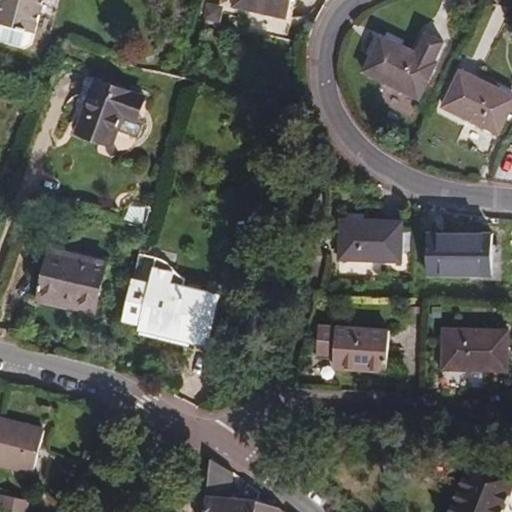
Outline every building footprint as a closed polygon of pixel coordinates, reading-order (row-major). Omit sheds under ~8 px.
[(39,29),(44,0),(3,0),(0,16),(0,21),(4,23),(2,32),(6,37),(28,40),(32,38),(34,28),(39,29)] [(284,17),(288,0),(234,0),(233,6),(284,17)] [(414,50),(380,33),(363,69),(417,95),(433,60),(431,58),(441,40),(423,31),(414,50)] [(499,133),(511,105),(511,94),(461,71),(445,107),(499,133)] [(133,136),(144,96),(91,79),(83,104),(88,105),(79,133),(113,145),(118,132),(133,136)] [(402,263),(402,223),(341,223),(341,263),(402,263)] [(493,275),(493,235),(428,235),(428,274),(493,275)] [(159,252),(145,248),(127,322),(144,326),(143,331),(192,342),(194,333),(213,337),(228,279),(212,275),(214,265),(210,264),(210,261),(188,256),(187,259),(183,258),(186,248),(179,240),(163,237),(159,252)] [(96,300),(105,261),(50,247),(39,292),(60,297),(61,292),(96,300)] [(230,269),(214,265),(212,275),(228,279),(230,269)] [(386,367),(386,328),(318,324),(317,347),(334,348),(333,364),(386,367)] [(507,367),(508,327),(444,327),(443,366),(507,367)] [(194,333),(192,342),(211,347),(213,337),(194,333)] [(0,463),(35,472),(46,430),(0,418),(0,463)] [(286,448),(295,436),(278,425),(269,436),(286,448)] [(470,458),(453,502),(449,511),(500,511),(511,483),(511,473),(487,464),(470,458)] [(213,459),(210,459),(205,511),(256,511),(257,499),(232,497),(234,472),(213,459)] [(0,510),(8,511),(24,511),(27,501),(0,495),(0,510)] [(257,499),(256,511),(286,511),(281,507),(257,499)]
